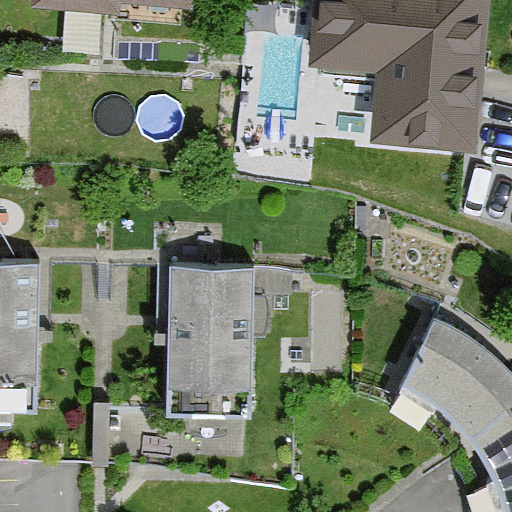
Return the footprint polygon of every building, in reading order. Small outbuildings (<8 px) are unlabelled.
[(23,0),(23,5),(115,13),(116,3),(179,8),(179,0),(23,0)] [(478,0),(309,0),(307,48),(366,52),(361,139),(470,146),(478,0)] [(31,269),(0,267),(0,404),(23,406),(31,269)] [(249,275),(167,269),(158,407),(240,412),(249,275)] [(511,511),(511,386),(482,355),(430,321),(395,386),(434,410),(459,438),(487,478),(499,511),(511,511)]
